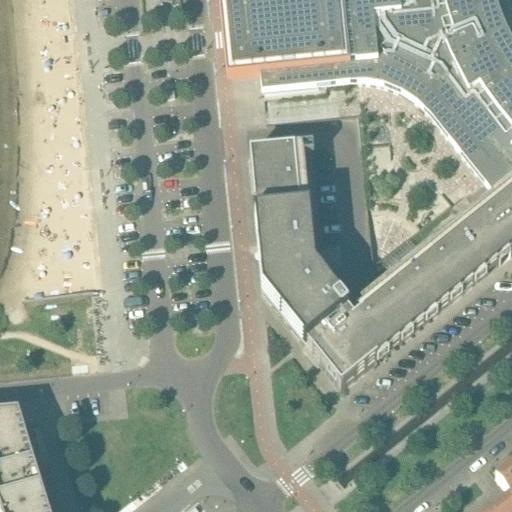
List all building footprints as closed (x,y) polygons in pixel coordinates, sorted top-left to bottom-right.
[(490,197),(493,194),(511,178),(511,51),(506,40),(499,23),(494,6),(492,0),(217,0),(227,86),(260,82),(261,99),(350,90),(365,90),(383,93),(401,99),(416,109),(430,123),(490,197)] [(511,178),(493,194),(494,195),(462,221),(360,303),(364,309),(350,321),(335,302),(328,307),(306,281),(294,156),(249,160),(263,298),(321,371),(340,395),(435,319),(458,300),(496,269),(511,256),(511,178)] [(0,511),(43,511),(18,422),(0,423),(0,511)] [(511,468),(495,482),(510,501),(511,501),(511,468)] [(511,511),(511,501),(510,501),(496,511),(511,511)]
